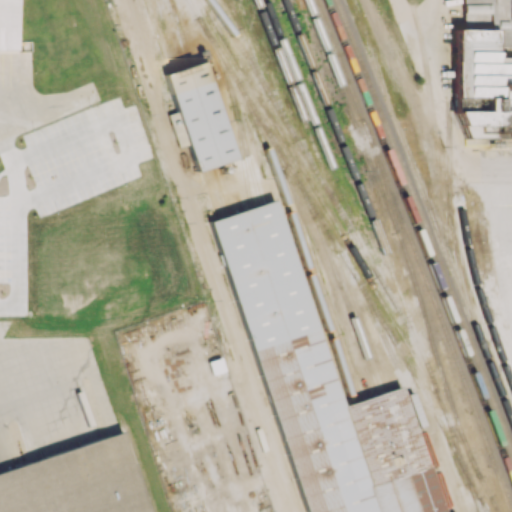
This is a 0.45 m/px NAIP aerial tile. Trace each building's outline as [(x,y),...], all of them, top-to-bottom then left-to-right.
[(12,0),(0,0),(0,49),(13,50),(12,0)] [(457,145),(476,145),(476,139),(511,138),(511,57),(496,57),(496,46),(511,46),(511,20),(511,19),(511,0),(463,0),(464,29),(456,29),(457,145)] [(164,73),(203,60),(235,158),(196,171),(164,73)] [(168,113),(176,147),(184,145),(175,111),(168,113)] [(304,511),(443,511),(399,385),(342,405),(271,199),(204,222),(304,511)] [(0,511),(0,466),(120,427),(147,511),(0,511)]
